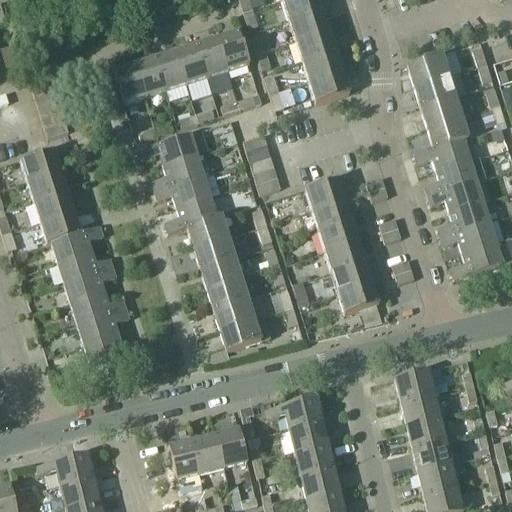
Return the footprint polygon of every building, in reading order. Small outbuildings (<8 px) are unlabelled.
[(248,0),(239,0),(238,1),(243,17),(253,14),(248,0)] [(292,0),(282,4),(288,24),(323,14),(318,0),(292,0)] [(258,30),(253,14),(243,17),(248,33),(258,30)] [(288,24),(295,45),(329,35),(323,14),(288,24)] [(238,35),(217,42),(228,76),(249,69),(238,35)] [(301,66),(336,56),(329,35),(295,45),(301,66)] [(260,39),(251,41),(257,58),(266,55),(260,39)] [(196,48),(207,82),(228,76),(217,42),(196,48)] [(196,48),(175,55),(186,89),(207,82),(196,48)] [(0,52),(0,62),(16,58),(13,49),(0,52)] [(477,72),(486,69),(481,52),(472,55),(477,72)] [(186,89),(175,55),(154,61),(165,96),(186,89)] [(271,71),(266,55),(257,58),(262,74),(271,71)] [(301,66),(308,87),(342,77),(336,56),(301,66)] [(18,67),(16,58),(0,62),(0,64),(2,72),(18,67)] [(407,70),(413,91),(448,80),(441,59),(407,70)] [(154,61),(134,68),(144,102),(165,96),(154,61)] [(113,75),(123,109),(144,102),(134,68),(113,75)] [(486,69),(477,72),(483,88),(491,85),(486,69)] [(497,75),(501,86),(508,84),(504,73),(497,75)] [(349,98),(342,77),(308,87),(315,108),(349,98)] [(273,80),(264,83),(269,99),(279,96),(273,80)] [(454,101),(448,80),(413,91),(420,112),(454,101)] [(34,100),(54,94),(51,83),(30,90),(34,100)] [(290,93),(279,97),(282,106),(293,103),(290,93)] [(34,100),(37,111),(58,105),(54,94),(34,100)] [(485,97),(490,113),(499,110),(494,94),(485,97)] [(284,112),(279,96),(269,99),(274,115),(284,112)] [(0,109),(9,107),(6,97),(0,99),(0,109)] [(253,100),(237,105),(240,114),(256,109),(253,100)] [(420,112),(426,132),(461,122),(454,101),(420,112)] [(37,111),(40,122),(61,115),(58,105),(37,111)] [(220,110),(223,119),(240,114),(237,105),(220,110)] [(495,129),(500,128),(504,126),(499,110),(490,113),(495,129)] [(211,113),(195,118),(198,127),(214,122),(211,113)] [(40,122),(44,132),(64,126),(61,115),(40,122)] [(179,123),(182,132),(198,127),(195,118),(179,123)] [(468,144),(461,122),(426,132),(433,153),(433,154),(463,144),(463,145),(468,144)] [(68,137),(64,126),(44,132),(47,143),(68,137)] [(170,126),(154,131),(157,141),(173,136),(170,126)] [(138,136),(141,146),(157,141),(154,131),(138,136)] [(190,139),(141,154),(145,165),(155,162),(153,157),(158,155),(163,171),(197,161),(190,139)] [(246,157),(267,150),(263,139),(243,146),(246,157)] [(433,153),(414,159),(418,170),(427,167),(426,162),(430,160),(435,176),(470,165),(463,145),(463,144),(433,154),(433,153)] [(249,167),(270,161),(267,150),(246,157),(249,167)] [(20,164),(26,185),(60,175),(54,154),(20,164)] [(161,184),(152,187),(155,196),(203,181),(197,161),(163,171),(168,187),(163,188),(161,184)] [(253,178),(274,171),(270,161),(249,167),(253,178)] [(435,188),(425,191),(428,201),(476,186),(485,183),(479,162),(470,165),(435,176),(440,192),(436,193),(435,188)] [(277,182),(274,171),(253,178),(256,189),(277,182)] [(67,195),(60,175),(26,185),(33,206),(67,195)] [(203,181),(155,196),(158,206),(168,203),(166,198),(170,197),(175,213),(210,202),(203,181)] [(277,182),(256,189),(260,199),(280,193),(277,182)] [(366,187),(369,197),(384,192),(381,182),(366,187)] [(311,215),(345,204),(339,183),(304,194),(311,215)] [(476,186),(428,201),(431,211),(441,208),(439,203),(443,201),(448,217),(483,206),(476,186)] [(388,201),(384,192),(369,197),(372,206),(388,201)] [(73,216),(67,195),(33,206),(40,227),(73,216)] [(175,225),(165,228),(168,238),(187,232),(217,222),(216,222),(210,202),(175,213),(180,228),(176,230),(175,225)] [(311,215),(318,236),(352,225),(345,204),(311,215)] [(448,230),(438,233),(441,242),(489,227),(483,206),(448,217),(453,233),(449,235),(448,230)] [(262,213),(258,214),(253,216),(258,232),(267,230),(262,213)] [(80,237),(73,216),(40,227),(47,249),(51,248),(51,247),(80,238),(80,237)] [(0,222),(0,231),(2,239),(11,237),(6,220),(0,222)] [(187,232),(193,252),(227,241),(221,220),(216,222),(217,222),(187,232)] [(379,229),(382,238),(398,233),(395,224),(379,229)] [(359,246),(352,225),(318,236),(325,257),(359,246)] [(489,227),(441,242),(444,252),(454,249),(452,244),(456,243),(462,259),(496,248),(495,247),(489,227)] [(272,246),(267,230),(258,232),(263,249),(272,246)] [(51,247),(51,248),(57,267),(91,257),(88,246),(102,242),(99,231),(80,237),(80,238),(51,247)] [(400,243),(398,233),(382,238),(385,247),(400,243)] [(8,256),(12,254),(17,253),(11,237),(2,239),(8,256)] [(227,241),(193,252),(200,273),(234,262),(227,241)] [(460,271),(450,274),(454,285),(502,269),(511,266),(511,241),(495,247),(496,248),(462,259),(465,270),(460,272),(460,271)] [(325,257),(331,277),(365,267),(359,246),(325,257)] [(266,258),(271,274),(280,271),(275,255),(266,258)] [(91,257),(58,268),(64,289),(112,273),(109,264),(99,267),(101,272),(97,273),(91,257)] [(206,294),(241,283),(234,262),(200,273),(206,294)] [(411,275),(408,265),(392,270),(395,279),(411,275)] [(331,277),(338,298),(372,288),(365,267),(331,277)] [(285,287),(280,271),(271,274),(276,290),(285,287)] [(112,273),(64,289),(71,310),(105,298),(100,282),(104,281),(105,286),(115,283),(112,273)] [(413,284),(411,275),(395,279),(398,289),(413,284)] [(213,315),(247,304),(241,283),(206,294),(213,315)] [(292,289),(299,310),(309,307),(302,286),(292,289)] [(338,298),(345,319),(379,308),(372,288),(338,298)] [(279,299),(284,315),(293,312),(288,296),(279,299)] [(105,298),(71,310),(77,330),(126,314),(123,305),(113,308),(114,313),(110,314),(105,298)] [(247,304),(213,315),(220,336),(254,325),(254,323),(247,304)] [(298,328),(293,312),(284,315),(289,331),(298,328)] [(126,314),(77,330),(84,351),(118,340),(113,324),(117,322),(119,327),(129,324),(126,314)] [(254,325),(220,336),(226,356),(261,345),(270,343),(263,321),(254,323),(254,325)] [(118,340),(84,351),(90,372),(139,356),(136,346),(121,350),(118,340)] [(400,406),(433,398),(428,374),(394,383),(400,406)] [(466,392),(473,390),(470,376),(462,378),(466,392)] [(511,394),(511,384),(501,387),(503,396),(511,394)] [(466,392),(469,406),(477,405),(473,390),(466,392)] [(400,406),(406,430),(439,422),(433,398),(400,406)] [(316,402),(282,410),(288,434),(322,425),(316,402)] [(251,410),(240,413),(242,421),(253,418),(251,410)] [(277,411),(265,414),(267,424),(279,421),(277,411)] [(486,416),(489,430),(496,429),(493,414),(486,416)] [(411,454),(445,445),(439,422),(406,430),(411,454)] [(477,439),(484,437),(481,423),(474,425),(477,439)] [(288,434),(294,457),(328,449),(322,425),(288,434)] [(238,433),(215,439),(223,473),(247,467),(238,433)] [(477,439),(480,453),(488,451),(484,437),(477,439)] [(200,479),(223,473),(215,439),(191,445),(200,479)] [(200,479),(191,445),(168,451),(176,485),(200,479)] [(411,454),(417,477),(451,469),(445,445),(411,454)] [(493,448),(497,463),(504,461),(501,446),(493,448)] [(300,480),(333,472),(328,449),(294,457),(300,480)] [(257,452),(250,453),(253,468),(260,466),(257,452)] [(87,458),(53,466),(59,490),(93,481),(87,458)] [(508,475),(504,461),(497,463),(501,477),(508,475)] [(264,481),(260,466),(253,468),(257,482),(264,481)] [(47,468),(35,471),(38,480),(50,477),(47,468)] [(417,477),(423,501),(456,493),(451,469),(417,477)] [(488,485),(496,484),(492,469),(485,471),(488,485)] [(300,480),(305,504),(339,495),(333,472),(300,480)] [(70,511),(99,505),(93,481),(59,490),(64,511),(70,511)] [(488,485),(491,500),(499,498),(496,484),(488,485)] [(0,491),(0,511),(14,511),(9,489),(0,491)] [(460,511),(456,493),(423,501),(425,511),(460,511)] [(307,511),(343,511),(339,495),(305,504),(307,511)] [(271,511),(269,498),(261,500),(263,511),(271,511)] [(241,505),(242,511),(246,511),(257,509),(255,501),(241,505)]
